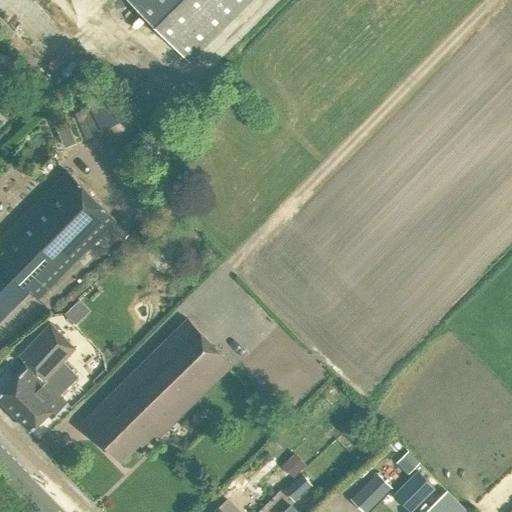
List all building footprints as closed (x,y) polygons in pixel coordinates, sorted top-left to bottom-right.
[(127,0),(189,62),(251,0),(127,0)] [(82,128),(106,117),(99,102),(75,113),(82,128)] [(64,148),(75,144),(65,118),(54,123),(64,148)] [(0,320),(19,302),(36,299),(39,301),(117,222),(68,172),(0,239),(0,320)] [(233,366),(187,320),(83,421),(95,434),(115,455),(116,455),(121,460),(139,443),(144,448),(156,436),(158,439),(233,366)] [(41,383),(26,368),(0,393),(0,401),(29,431),(47,414),(52,418),(67,403),(58,394),(66,386),(52,372),(74,349),(49,324),(18,356),(43,381),(41,383)] [(277,376),(300,353),(292,345),(269,368),(277,376)] [(351,441),(358,434),(350,426),(343,432),(351,441)] [(407,475),(420,463),(408,451),(396,463),(407,475)] [(293,478),(306,465),(294,453),(281,466),(293,478)] [(393,495),(410,511),(434,488),(417,471),(393,495)] [(350,498),(363,511),(367,511),(392,488),(376,472),(350,498)] [(294,501),(312,485),(302,474),(284,490),(294,501)] [(425,511),(467,511),(447,491),(425,511)]
